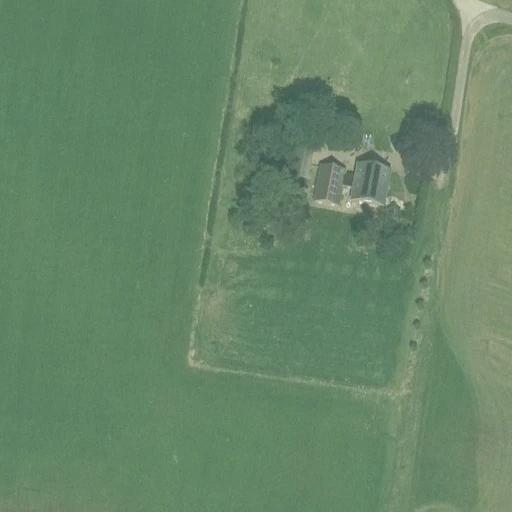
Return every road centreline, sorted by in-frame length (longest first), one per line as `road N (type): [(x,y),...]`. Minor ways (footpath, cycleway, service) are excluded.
road 1 (unknown): [(389,511),(439,175)]
road 2 (unclassified): [(439,175),(470,34),(481,20)]
